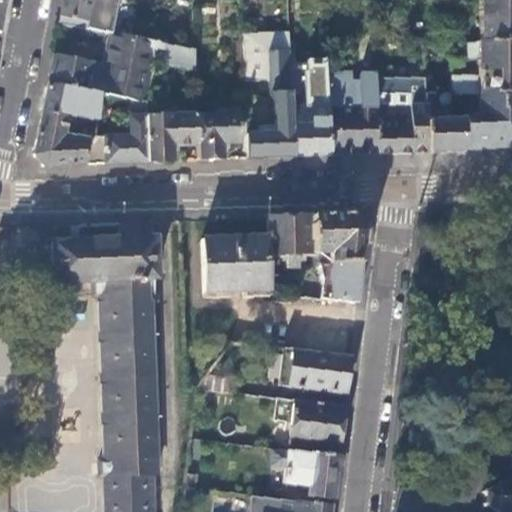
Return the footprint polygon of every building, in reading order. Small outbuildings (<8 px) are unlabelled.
[(113,0),(59,0),(57,10),(56,15),(84,20),(82,27),(107,32),(113,0)] [(511,0),(476,0),(478,43),(511,42),(511,0)] [(56,15),(55,22),(82,27),(84,20),(56,15)] [(265,134),(243,134),(243,158),(268,157),(289,156),(287,106),(285,30),(240,33),(242,80),(265,79),(265,93),(270,103),(270,128),(264,128),(265,134)] [(192,71),(192,50),(155,43),(155,41),(108,32),(100,64),(49,54),(46,66),(44,81),(96,92),(124,98),(143,102),(151,63),(192,71)] [(511,42),(478,43),(475,43),(476,78),(449,79),(449,94),(462,94),(467,94),(511,93),(511,42)] [(321,73),(321,63),(306,64),(308,105),(287,106),(289,156),(312,155),(325,155),(321,73)] [(363,154),(376,153),(373,95),(372,82),(372,74),(355,74),(356,81),(347,81),(347,72),(321,73),(325,155),(363,154)] [(421,94),(421,79),(372,82),(373,95),(387,94),(396,94),(406,94),(409,152),(426,151),(426,121),(421,94)] [(91,114),(96,92),(44,81),(36,119),(29,154),(39,166),(79,164),(82,139),(58,133),(63,109),(91,114)] [(511,147),(511,93),(467,94),(467,100),(476,100),(476,120),(463,121),(464,150),(501,148),(511,147)] [(387,94),(373,95),(376,153),(407,152),(409,152),(406,94),(396,94),(387,94)] [(456,150),(464,150),(463,121),(449,121),(449,94),(421,94),(426,121),(426,151),(456,150)] [(463,121),(462,94),(449,94),(449,121),(463,121)] [(144,162),(143,116),(143,102),(124,98),(125,135),(99,137),(91,138),(91,134),(82,135),(82,139),(79,164),(118,163),(144,162)] [(193,145),(193,114),(143,116),(144,162),(166,161),(166,146),(174,146),(193,145)] [(207,159),(217,159),(217,145),(234,144),(233,114),(193,114),(193,145),(194,160),(207,159)] [(326,216),(306,217),(308,258),(308,265),(315,265),(358,264),(358,263),(362,234),(345,216),(326,216)] [(308,258),(306,217),(286,218),(264,218),(265,239),(266,259),(279,258),(279,262),(282,262),(282,269),(293,269),(293,259),(308,258)] [(153,281),(151,223),(127,224),(115,224),(116,241),(47,244),(50,284),(89,282),(89,297),(95,297),(101,460),(92,461),(92,477),(101,477),(102,511),(149,511),(148,475),(153,474),(146,281),(153,281)] [(268,290),(266,259),(265,239),(199,242),(201,293),(268,290)] [(358,264),(315,265),(318,280),(319,280),(317,300),(354,304),(358,264)] [(345,376),(347,357),(280,349),(279,350),(275,386),(343,394),(345,376)] [(205,375),(194,390),(229,395),(231,379),(205,375)] [(339,427),(341,407),(290,401),(290,402),(286,445),(336,451),(339,427)] [(511,511),(511,451),(507,447),(504,451),(509,455),(509,481),(493,481),(494,484),(483,490),(482,488),(480,491),(482,492),(483,501),(480,504),(482,506),(484,504),(493,510),(493,511),(511,511)] [(281,470),(279,484),(306,487),(305,497),(330,500),(332,482),(335,456),(310,454),(309,456),(283,452),(268,450),(266,468),(281,470)] [(290,501),(291,502),(289,511),(328,511),(329,506),(290,501)]
